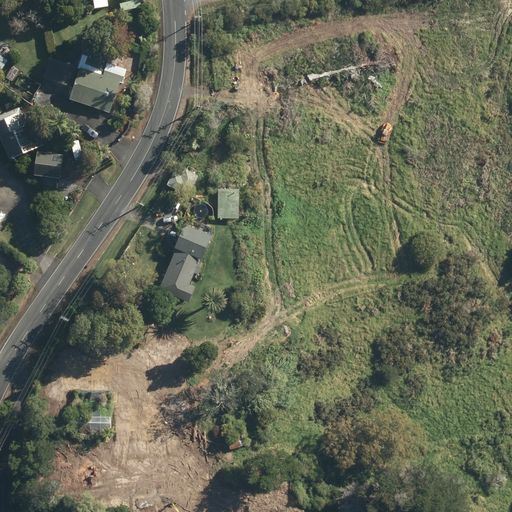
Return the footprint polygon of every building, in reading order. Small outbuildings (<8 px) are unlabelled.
[(142,8),(139,0),(132,0),(119,3),(122,13),(142,8)] [(112,53),(86,45),(82,56),(89,58),(85,71),(62,64),(64,59),(57,57),(56,62),(53,61),(47,80),(74,89),(70,100),(111,113),(120,84),(122,85),(125,78),(106,72),(112,53)] [(21,69),(13,64),(5,78),(13,83),(21,69)] [(35,101),(47,109),(52,102),(40,94),(35,101)] [(0,139),(9,161),(44,146),(29,112),(22,116),(19,109),(0,116),(0,139)] [(34,176),(60,179),(63,157),(37,153),(34,176)] [(168,186),(189,196),(199,176),(198,175),(199,172),(189,167),(187,171),(185,169),(181,176),(175,173),(168,186)] [(218,220),(239,220),(239,190),(218,190),(218,220)] [(0,213),(0,228),(9,214),(3,209),(0,213)] [(185,226),(175,250),(176,250),(159,291),(189,304),(196,288),(190,285),(194,274),(198,276),(201,269),(197,267),(200,261),(201,261),(212,237),(185,226)] [(128,339),(146,343),(148,335),(130,332),(128,339)] [(71,437),(110,438),(111,391),(71,391),(71,437)] [(227,426),(230,449),(247,447),(244,424),(227,426)]
